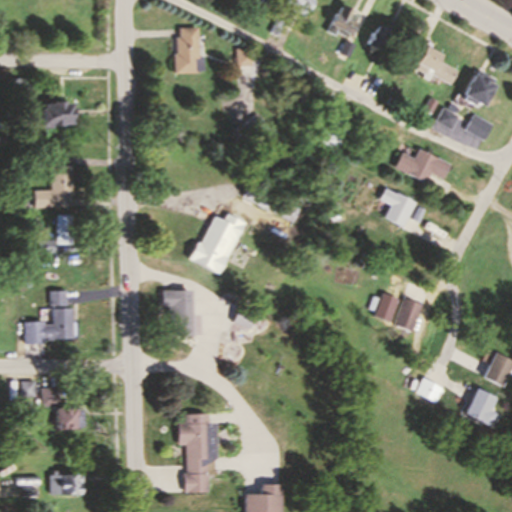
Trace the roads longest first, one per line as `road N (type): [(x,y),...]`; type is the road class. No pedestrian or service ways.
road 1 (residential): [(134,511),(119,0)]
road 2 (residential): [(158,0),(501,167)]
road 3 (residential): [(0,367),(130,367),(228,395),(237,458)]
road 4 (residential): [(511,146),(451,264),(451,335),(436,373)]
road 5 (residential): [(0,60),(121,63)]
